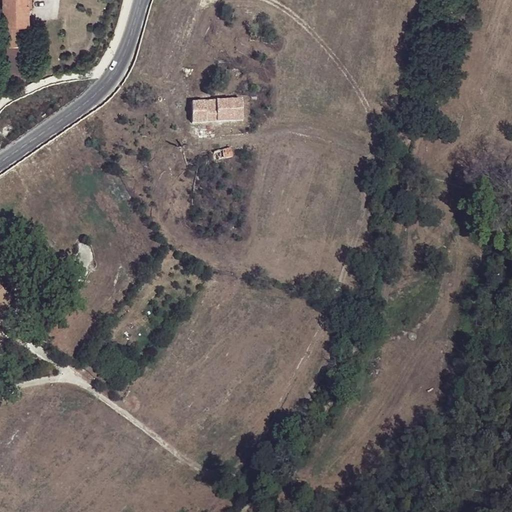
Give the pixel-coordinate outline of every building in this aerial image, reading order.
[(4,0),(5,25),(6,25),(17,25),(25,25),(28,25),(28,0),(4,0)] [(17,46),(17,25),(6,25),(6,46),(7,46),(7,45),(17,46)] [(26,46),(25,25),(17,25),(17,46),(22,46),(26,46)] [(23,83),(22,46),(17,46),(7,45),(7,46),(8,83),(23,83)] [(230,100),(215,101),(216,121),(231,121),(230,100)] [(240,100),(230,100),(231,121),(241,120),(240,100)] [(214,101),(203,102),(205,122),(216,121),(215,101),(214,101)] [(205,122),(203,102),(197,102),(191,102),(191,122),(205,122)] [(229,148),(212,151),(214,160),(231,156),(229,148)] [(0,291),(0,312),(11,301),(0,291)]
